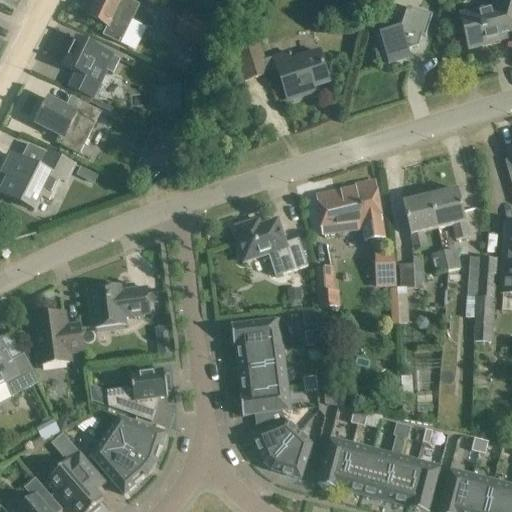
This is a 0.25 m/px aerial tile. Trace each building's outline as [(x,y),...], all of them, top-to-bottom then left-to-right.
[(97,0),(89,17),(107,26),(102,35),(120,43),(139,5),(127,0),(97,0)] [(472,27),(467,28),(469,35),(468,39),(469,44),(472,48),(477,49),(482,48),(485,44),(502,40),(504,31),(511,33),(511,0),(498,0),(496,9),(494,9),(469,15),(472,27)] [(218,28),(185,11),(174,34),(207,50),(218,28)] [(402,33),(380,37),(386,66),(387,66),(406,61),(405,54),(416,52),(420,36),(426,38),(431,18),(407,13),(402,33)] [(64,67),(77,73),(69,89),(93,100),(107,71),(113,74),(120,60),(77,39),(64,67)] [(305,96),(304,91),(329,83),(319,52),(291,61),(288,54),(275,58),(274,55),(266,58),(261,44),(236,52),(245,80),(270,73),(270,70),(278,68),(289,101),(305,96)] [(197,80),(204,66),(188,58),(181,73),(197,80)] [(169,111),(192,109),(190,87),(167,89),(169,111)] [(35,124),(59,136),(55,145),(78,157),(100,113),(69,98),(64,108),(48,99),(35,124)] [(186,141),(163,130),(149,159),(173,170),(186,141)] [(34,211),(41,197),(50,201),(60,180),(66,183),(74,166),(49,154),(41,170),(18,158),(0,194),(34,211)] [(81,170),(77,178),(93,186),(97,178),(81,170)] [(364,243),(385,240),(375,181),(355,185),(356,188),(316,196),(322,238),(362,232),(364,243)] [(431,197),(439,229),(453,226),(457,240),(470,237),(466,223),(458,191),(431,197)] [(414,251),(429,247),(425,232),(439,229),(431,197),(403,204),(411,236),(414,251)] [(247,225),(238,227),(236,231),(237,234),(234,235),(244,264),(268,256),(276,278),(308,268),(299,240),(286,245),(278,221),(251,230),(250,227),(247,225)] [(502,294),(511,294),(511,225),(506,225),(502,294)] [(457,250),(444,253),(449,274),(461,271),(457,250)] [(449,274),(444,253),(431,256),(436,277),(449,274)] [(395,256),(374,257),(376,289),(397,287),(395,256)] [(399,266),(400,289),(407,290),(424,289),(422,258),(413,259),(413,265),(399,266)] [(477,298),(482,299),(486,259),(470,258),(467,298),(477,298)] [(474,343),(478,343),(493,344),(496,300),(495,300),(498,259),(486,259),(482,299),(477,298),(474,343)] [(316,269),(318,309),(340,308),(339,292),(334,292),(333,269),(316,269)] [(125,318),(127,318),(150,315),(147,289),(122,292),(121,288),(89,292),(94,330),(126,326),(125,318)] [(409,325),(407,290),(400,289),(397,289),(399,325),(409,325)] [(34,318),(34,319),(41,366),(40,366),(40,367),(70,363),(70,362),(69,362),(68,354),(84,352),(80,325),(64,327),(63,315),(63,314),(34,318)] [(427,318),(419,318),(416,325),(420,331),(427,331),(431,325),(427,318)] [(236,351),(282,345),(279,321),(231,327),(234,347),(235,347),(236,351)] [(317,332),(304,334),(305,341),(318,339),(317,332)] [(318,339),(305,341),(306,348),(319,346),(318,339)] [(11,363),(0,341),(0,387),(6,384),(13,398),(26,391),(40,384),(25,356),(11,363)] [(239,373),(285,367),(282,345),(236,351),(239,373)] [(172,351),(158,353),(160,362),(174,360),(172,351)] [(288,388),(285,367),(239,373),(241,394),(288,388)] [(157,400),(168,399),(167,393),(171,393),(169,376),(164,377),(163,372),(130,376),(132,389),(106,392),(108,408),(151,423),(157,407),(155,406),(157,400)] [(403,403),(414,403),(412,377),(401,378),(403,403)] [(303,386),(317,385),(316,378),(303,379),(303,386)] [(317,392),(317,385),(303,386),(304,394),(317,392)] [(291,411),(288,388),(241,394),(242,398),(240,398),(243,418),(291,411)] [(350,424),(357,426),(360,413),(354,411),(350,424)] [(357,426),(364,428),(367,414),(360,413),(357,426)] [(91,459),(124,497),(148,476),(156,465),(156,464),(166,435),(119,418),(91,459)] [(51,439),(60,434),(53,421),(44,425),(51,439)] [(263,464),(268,468),(299,434),(286,422),(252,436),(264,464),(263,464)] [(375,451),(363,497),(384,502),(403,427),(397,425),(394,438),(396,438),(392,456),(375,451)] [(411,429),(403,427),(384,502),(406,508),(418,462),(401,458),(405,441),(408,441),(411,429)] [(426,430),(422,444),(429,446),(433,432),(426,430)] [(312,446),(299,434),(268,468),(272,472),(301,481),(309,456),(315,458),(318,448),(312,446)] [(482,441),(475,439),(471,453),(478,455),(482,441)] [(341,491),(353,446),(330,440),(318,487),(337,492),(338,490),(341,491)] [(489,443),(482,441),(478,455),(485,456),(489,443)] [(341,491),(363,497),(375,451),(353,446),(341,491)] [(80,455),(50,481),(76,511),(96,511),(101,508),(98,505),(103,501),(87,482),(96,474),(80,455)] [(418,462),(406,508),(409,508),(409,510),(416,511),(428,511),(440,468),(418,462)] [(463,511),(473,477),(450,471),(439,511),(463,511)] [(463,511),(487,511),(495,482),(473,477),(463,511)] [(46,511),(42,506),(51,498),(36,481),(25,490),(34,499),(18,511),(46,511)] [(487,511),(510,511),(511,504),(511,486),(495,482),(487,511)]
